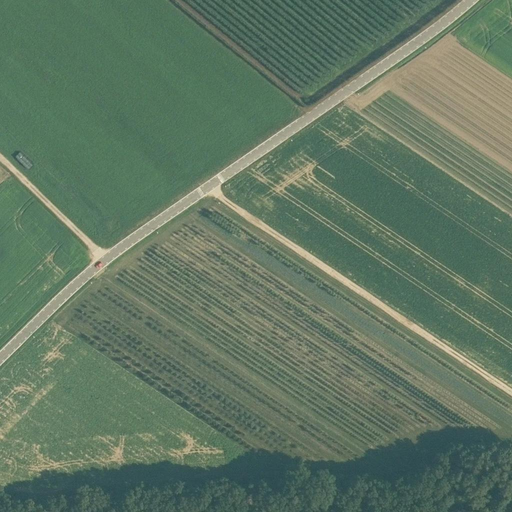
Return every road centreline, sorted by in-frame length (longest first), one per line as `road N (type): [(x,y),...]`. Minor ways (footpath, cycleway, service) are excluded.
road 1 (tertiary): [(0,358),(105,259),(470,0)]
road 2 (track): [(206,187),(511,397)]
road 3 (track): [(464,485),(295,502)]
road 4 (track): [(105,259),(0,159)]
